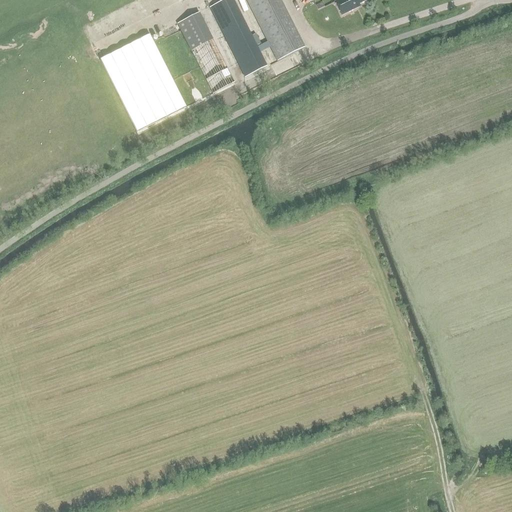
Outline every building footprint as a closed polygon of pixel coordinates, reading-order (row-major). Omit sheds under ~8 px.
[(232,0),(224,0),(210,8),(245,78),(267,67),(260,53),(270,48),(268,42),(261,46),(257,48),(251,36),(232,0)] [(280,0),(246,0),(268,42),(270,48),(277,61),(304,48),(280,0)] [(338,0),(335,2),(342,16),(357,9),(356,6),(366,1),(365,0),(338,0)] [(177,24),(213,94),(234,83),(199,13),(177,24)] [(174,26),(163,31),(166,36),(177,31),(174,26)] [(261,46),(255,34),(251,36),(257,48),(261,46)] [(186,108),(149,35),(100,61),(137,133),(186,108)]
